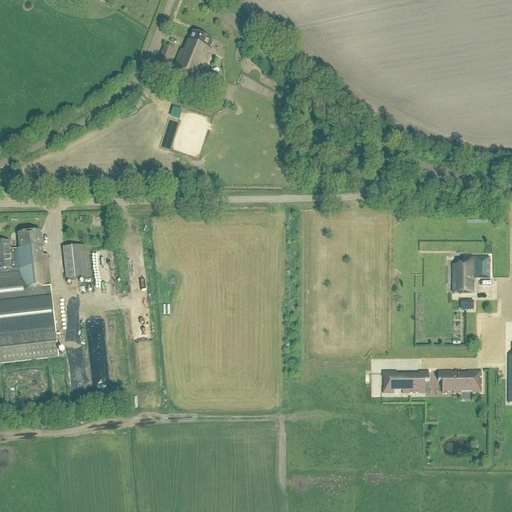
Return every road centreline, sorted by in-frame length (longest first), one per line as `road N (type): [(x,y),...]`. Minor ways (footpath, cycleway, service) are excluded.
road 1 (unclassified): [(0,204),(344,197),(366,192),(396,158)]
road 2 (residential): [(0,165),(87,121),(126,91),(171,0)]
road 3 (tertiary): [(396,158),(333,114),(213,0)]
